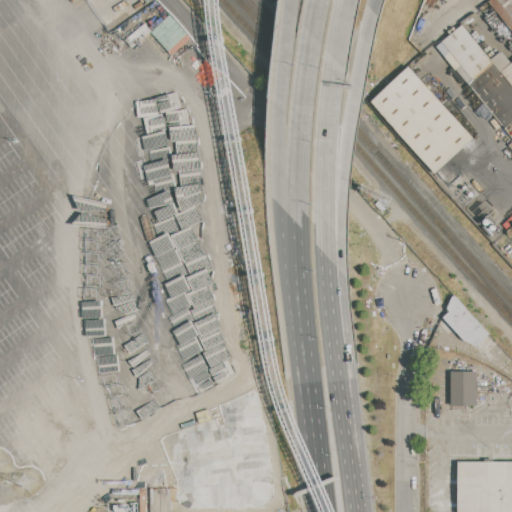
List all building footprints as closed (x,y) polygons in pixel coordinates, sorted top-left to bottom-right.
[(511,30),(488,1),(489,0),(511,0),(511,30)] [(441,41),(463,23),(492,59),(511,84),(511,122),(505,128),(457,69),(461,65),(441,41)] [(511,84),(492,59),(503,50),(511,61),(511,84)] [(474,137),(436,173),(370,101),(408,66),(474,137)] [(455,295),(490,334),(476,347),(465,340),(444,317),(451,311),(445,304),(455,295)] [(453,373),(478,373),(478,405),(453,405),(453,373)] [(458,511),(458,462),(511,461),(511,511),(458,511)]
